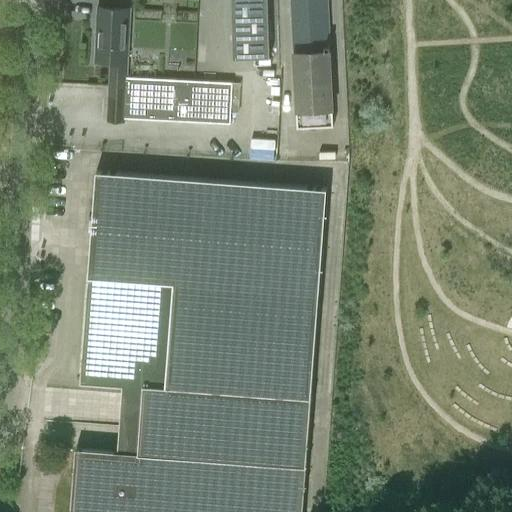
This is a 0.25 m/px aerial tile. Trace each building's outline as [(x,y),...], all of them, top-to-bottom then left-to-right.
[(268,0),(232,0),(234,58),(270,57),(268,0)] [(328,0),(292,0),(299,128),(335,126),(328,0)] [(111,77),(129,78),(132,10),(99,8),(96,62),(112,63),(111,77)] [(233,84),(129,78),(111,77),(109,121),(126,122),(125,119),(231,124),(233,84)] [(82,383),(144,388),(140,454),(78,450),(73,511),(303,511),(311,398),(319,293),(89,278),(82,383)]
